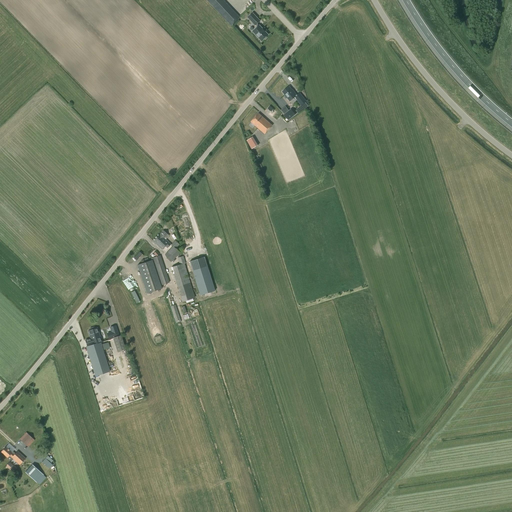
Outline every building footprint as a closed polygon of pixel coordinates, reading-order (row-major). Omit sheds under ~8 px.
[(218,0),(204,0),(231,26),(238,19),(218,0)] [(252,13),(247,18),(254,26),(255,25),(257,28),(252,32),(261,41),(263,40),(264,40),(264,39),(265,39),(266,38),(266,37),(267,35),(259,26),(258,26),(256,24),(259,21),(252,13)] [(289,87),(282,92),(290,101),(295,97),(301,106),(306,102),(299,93),(297,95),(294,91),(293,92),(289,87)] [(270,106),(265,112),(276,121),(281,116),(270,106)] [(288,120),(295,115),(291,110),(284,115),(288,120)] [(272,125),(258,113),(251,122),(264,134),(272,125)] [(253,137),(247,140),(252,149),(258,145),(253,137)] [(159,234),(152,242),(161,250),(165,246),(167,248),(171,244),(164,238),(167,234),(163,230),(159,234)] [(172,246),(164,255),(167,260),(171,263),(180,253),(175,249),(179,245),(175,241),(171,245),(172,246)] [(156,257),(153,258),(162,285),(169,283),(160,256),(156,257)] [(204,257),(189,262),(200,296),(214,291),(204,257)] [(151,261),(136,265),(145,294),(160,289),(159,286),(162,285),(153,258),(151,259),(151,261)] [(190,283),(183,263),(168,268),(171,275),(173,275),(177,287),(190,283)] [(171,290),(165,292),(175,324),(181,322),(171,290)] [(194,298),(193,293),(180,297),(182,302),(194,298)] [(114,336),(119,335),(115,325),(110,327),(111,332),(107,333),(108,338),(114,336)] [(90,339),(85,340),(87,347),(86,347),(95,376),(109,372),(101,346),(100,343),(101,342),(96,328),(88,331),(90,339)] [(122,336),(114,338),(117,352),(125,350),(122,336)] [(120,358),(109,361),(112,371),(123,367),(120,358)] [(28,434),(21,441),(26,445),(32,438),(28,434)] [(5,447),(0,452),(7,458),(9,456),(19,465),(25,459),(17,451),(13,455),(5,447)] [(53,465),(45,458),(44,459),(42,461),(50,468),(53,465)] [(10,461),(6,465),(13,472),(17,468),(10,461)] [(36,468),(32,465),(25,472),(36,483),(43,475),(36,468)]
